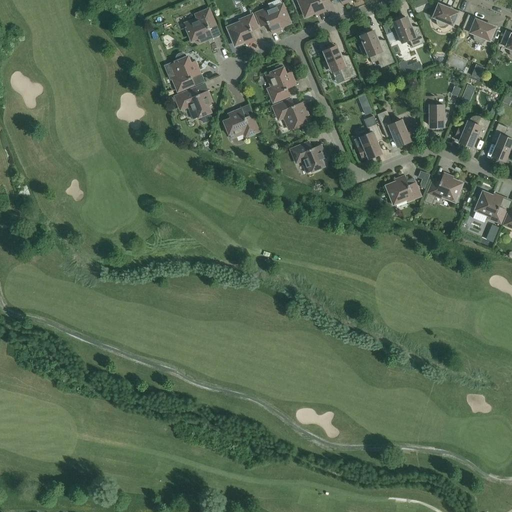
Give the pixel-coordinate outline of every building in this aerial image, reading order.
[(199,43),(219,35),(205,0),(193,0),(190,1),(197,19),(184,24),(191,40),(197,38),(199,43)] [(296,0),(304,19),(314,15),(315,16),(326,12),(322,2),(326,0),(296,0)] [(453,27),(454,25),(459,26),(464,13),(458,11),(437,2),(431,18),(438,21),(437,21),(438,23),(439,25),(441,26),(443,27),(445,26),(447,25),(453,27)] [(283,30),(282,28),(292,24),(284,3),(269,9),(268,7),(254,13),(260,28),(268,24),(272,34),(283,30)] [(239,21),(225,27),(234,48),(244,44),(245,46),(256,41),(251,31),(259,28),(253,13),(239,19),(239,21)] [(484,41),(484,40),(490,42),(497,27),(476,19),(477,18),(468,14),(462,29),(469,31),(468,33),(474,36),(474,37),(475,39),(476,41),(478,42),(480,42),(482,42),(484,41)] [(418,26),(413,28),(408,16),(404,18),(404,17),(395,20),(396,21),(392,23),(396,32),(392,33),(395,41),(399,40),(401,45),(410,42),(412,48),(425,43),(418,26)] [(362,55),(366,53),(368,59),(378,55),(383,66),(394,62),(385,40),(380,42),(375,30),(371,32),(371,31),(362,34),(363,35),(359,37),(363,46),(359,47),(362,55)] [(511,32),(505,30),(500,43),(505,46),(504,48),(510,51),(511,54),(511,55),(511,32)] [(338,45),(334,47),(334,46),(325,50),(326,50),(322,52),(326,61),(322,62),(325,70),(329,69),(331,74),(340,71),(344,81),(357,76),(348,55),(343,58),(338,45)] [(174,76),(171,78),(177,93),(195,86),(192,78),(201,74),(196,61),(191,62),(188,55),(186,56),(185,56),(184,55),(182,54),(180,54),(178,55),(177,56),(176,57),(175,59),(175,61),(169,63),(174,76)] [(403,75),(422,68),(419,61),(407,66),(406,61),(398,63),(403,75)] [(266,89),(272,104),(290,97),(287,89),(297,85),(292,71),(287,73),(284,66),(282,67),(282,66),(279,65),(275,67),(274,69),(275,70),(269,72),(270,74),(265,76),(270,87),(266,89)] [(368,90),(375,87),(371,78),(364,81),(368,90)] [(193,122),(202,118),(204,122),(212,119),(210,115),(213,113),(210,106),(214,104),(208,90),(198,94),(195,87),(173,96),(179,112),(188,109),(193,122)] [(434,103),(434,96),(424,96),(424,114),(428,114),(429,128),(432,128),(432,129),(441,128),(445,128),(445,120),(446,120),(445,113),(444,103),(434,103)] [(310,115),(304,101),(294,105),(291,98),(271,106),(277,122),(283,119),(288,131),(291,129),(292,131),(308,124),(305,117),(310,115)] [(228,137),(230,136),(232,140),(243,135),(244,139),(261,132),(253,114),(245,117),(241,107),(227,113),(229,118),(222,121),(228,137)] [(411,139),(416,137),(410,124),(405,126),(402,118),(391,122),(387,111),(377,115),(386,138),(392,135),(396,147),(411,141),(411,139)] [(361,144),(356,146),(362,160),(367,158),(368,159),(383,153),(378,141),(383,139),(373,116),(364,120),(369,132),(358,136),(361,144)] [(480,117),(478,123),(467,119),(464,127),(459,125),(454,138),(459,140),(458,142),(473,148),(478,136),(483,139),(490,121),(480,117)] [(511,137),(504,134),(507,127),(498,123),(490,142),(495,144),(491,156),(505,162),(506,160),(511,162),(511,160),(511,137)] [(322,144),(312,148),(309,141),(289,149),(295,165),(301,163),(306,174),(310,172),(311,173),(326,167),(323,160),(327,158),(322,144)] [(444,172),(440,182),(432,179),(426,194),(427,194),(424,202),(431,205),(435,197),(440,200),(441,198),(455,204),(464,182),(454,178),(455,176),(444,172)] [(416,182),(408,185),(404,175),(393,179),(394,181),(384,185),(393,207),(407,201),(408,203),(422,197),(416,182)] [(503,197),(492,192),(492,194),(482,190),(473,212),(487,218),(486,219),(501,225),(507,210),(499,207),(503,197)] [(511,212),(508,211),(502,226),(511,229),(511,212)]
